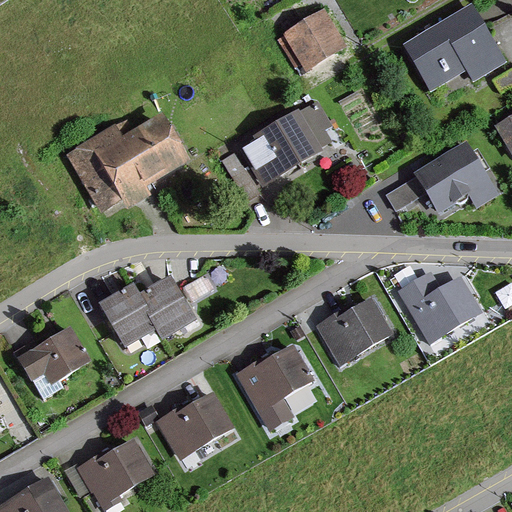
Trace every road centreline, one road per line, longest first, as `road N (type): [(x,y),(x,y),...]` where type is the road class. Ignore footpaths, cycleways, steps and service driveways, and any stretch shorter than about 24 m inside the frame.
road 1 (residential): [(0,477),(369,249)]
road 2 (residential): [(0,318),(120,253),(369,249)]
road 3 (residential): [(369,249),(511,253)]
